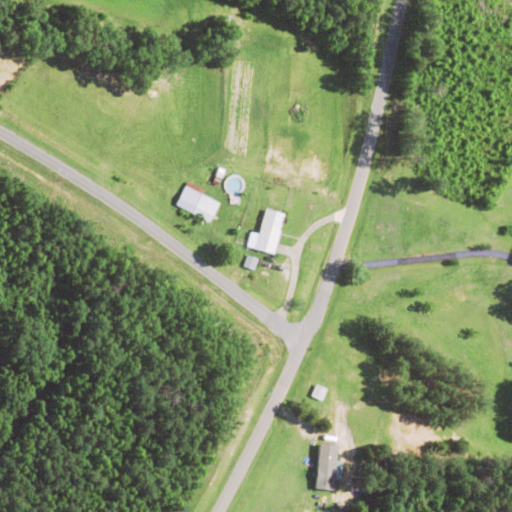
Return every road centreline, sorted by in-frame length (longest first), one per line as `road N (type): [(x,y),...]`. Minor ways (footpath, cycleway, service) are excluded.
road 1 (residential): [(221,511),(270,414),(275,348),(300,323),(389,0)]
road 2 (residential): [(0,161),(275,348)]
